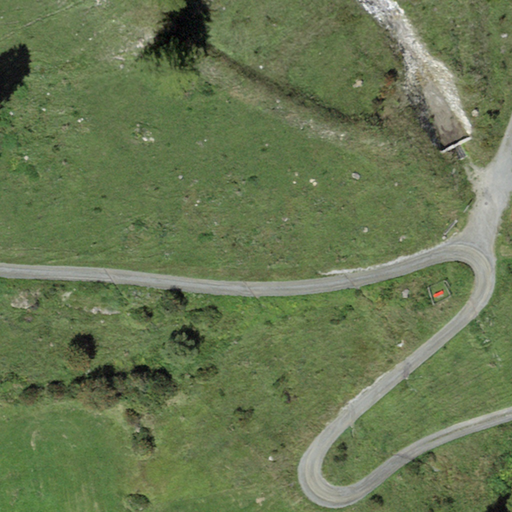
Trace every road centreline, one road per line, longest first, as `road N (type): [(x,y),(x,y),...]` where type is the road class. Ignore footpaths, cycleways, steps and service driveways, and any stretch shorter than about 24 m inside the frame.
road 1 (track): [(482,267),(483,295),(317,445),(305,484),(316,500),(338,504),(409,452),(511,417)]
road 2 (track): [(482,267),(453,252),(310,289),(217,288),(0,265)]
road 3 (track): [(511,139),(487,197),(482,267)]
